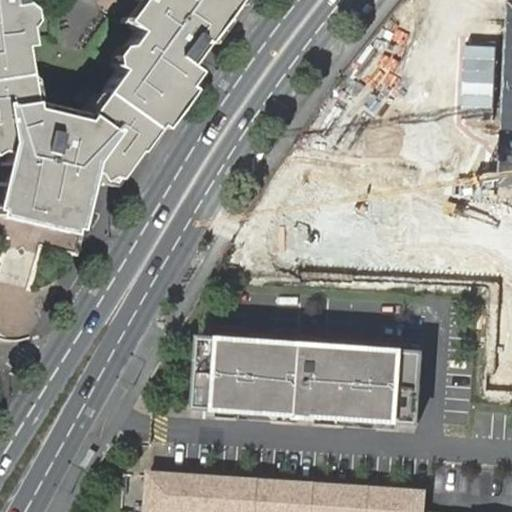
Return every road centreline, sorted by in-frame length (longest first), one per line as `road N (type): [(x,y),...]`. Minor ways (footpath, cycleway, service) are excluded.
road 1 (primary): [(24,511),(269,101),(346,0)]
road 2 (primary): [(297,0),(238,78),(66,349)]
road 3 (primary): [(66,349),(0,457)]
